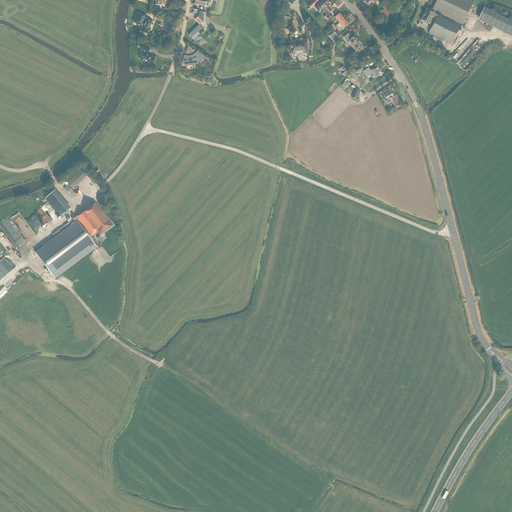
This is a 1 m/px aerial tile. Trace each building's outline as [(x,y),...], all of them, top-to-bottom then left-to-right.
[(437,0),(432,11),(456,22),(455,24),(439,16),(438,16),(434,14),(435,13),(427,9),(422,21),(432,26),(429,33),(452,45),(461,27),(462,25),(473,2),(468,0),(437,0)] [(314,7),(318,11),(321,9),(323,12),(331,5),(328,1),(324,5),(321,1),(314,7)] [(326,15),(323,17),(326,21),(333,15),(331,13),(335,9),(331,5),(323,12),(326,15)] [(511,21),(484,8),(479,19),(511,35),(511,21)] [(133,23),(142,26),(143,27),(144,26),(146,20),(145,19),(146,16),(137,13),(133,23)] [(197,18),(195,20),(200,25),(202,23),(204,21),(200,17),(201,15),(199,14),(196,16),(197,18)] [(335,18),(339,23),(344,20),(339,14),(335,18)] [(140,34),(146,36),(148,32),(152,21),(146,19),(146,20),(144,26),(143,27),(142,26),(140,34)] [(339,23),(337,25),(339,28),(341,26),(343,29),(348,25),(344,20),(339,23)] [(199,26),(189,35),(197,44),(203,38),(200,35),(204,31),(199,26)] [(332,31),(327,35),(330,39),(335,34),(332,31)] [(357,40),(354,37),(352,39),(348,34),(344,38),(346,41),(348,39),(349,41),(357,51),(363,46),(358,39),(357,40)] [(291,55),(308,54),(307,41),(290,42),(291,55)] [(150,65),(151,65),(154,58),(147,55),(150,49),(143,45),(141,49),(141,50),(140,52),(144,54),(141,60),(146,63),(145,65),(145,66),(148,68),(149,67),(150,65)] [(182,64),(185,65),(189,65),(192,64),(195,63),(198,62),(201,60),(203,57),(188,46),(182,64)] [(385,63),(380,67),(384,72),(389,68),(385,63)] [(373,70),(371,71),(369,68),(363,72),(367,78),(372,74),(375,79),(378,77),(383,74),(378,66),(373,70)] [(353,67),(350,69),(351,71),(348,72),(352,80),(357,78),(355,74),(356,73),(355,70),(353,67)] [(357,100),(360,91),(355,89),(351,98),(357,100)] [(389,89),(382,93),(384,97),(384,98),(383,100),(386,104),(389,105),(392,103),(393,104),(394,104),(396,107),(401,105),(396,96),(395,97),(393,94),(392,94),(389,89)] [(87,177),(79,168),(64,181),(73,190),(87,177)] [(70,209),(55,191),(45,199),(60,217),(70,209)] [(79,202),(83,198),(78,192),(73,196),(79,202)] [(107,197),(104,193),(97,198),(101,203),(107,197)] [(111,222),(96,202),(92,205),(92,204),(72,219),(73,219),(52,235),(56,241),(38,254),(54,276),(95,245),(94,243),(97,241),(93,236),(97,233),(100,236),(113,226),(110,223),(111,222)] [(41,217),(40,216),(39,215),(37,215),(36,215),(35,215),(34,215),(33,216),(32,217),(31,218),(30,219),(30,220),(30,221),(30,222),(30,224),(31,225),(32,226),(33,227),(34,227),(35,227),(36,228),(37,227),(39,227),(40,227),(41,226),(41,225),(42,224),(42,222),(43,221),(42,220),(42,219),(41,218),(41,217)]
